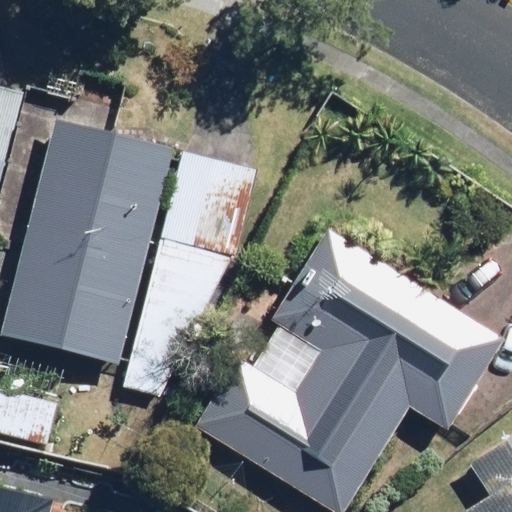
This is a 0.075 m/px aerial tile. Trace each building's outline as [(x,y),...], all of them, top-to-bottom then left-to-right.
[(0,113),(8,81),(0,78),(0,113)] [(55,113),(0,323),(0,328),(133,363),(127,385),(161,393),(237,264),(263,167),(55,113)] [(506,337),(329,229),(206,431),(340,511),(343,511),(409,405),(450,430),(506,337)] [(58,402),(0,390),(0,430),(50,440),(58,402)] [(511,511),(511,431),(472,459),(497,496),(473,511),(511,511)] [(0,489),(0,511),(50,511),(53,504),(0,489)]
